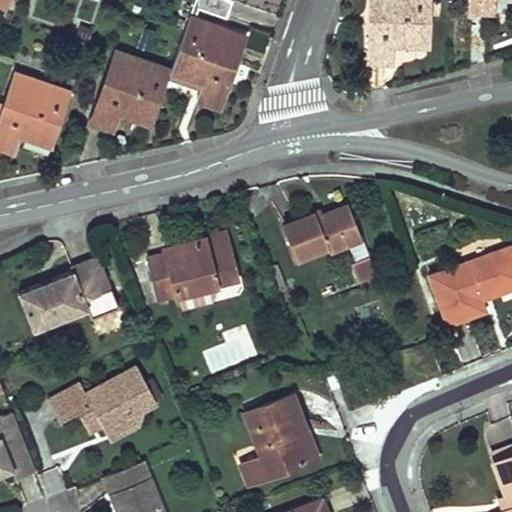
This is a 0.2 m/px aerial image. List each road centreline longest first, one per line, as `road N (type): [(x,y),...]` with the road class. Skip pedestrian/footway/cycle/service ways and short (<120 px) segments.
road 1 (residential): [(276,148),(0,215)]
road 2 (residential): [(511,101),(276,148)]
road 3 (residential): [(406,511),(397,454),(408,418),(511,374)]
road 4 (residential): [(276,148),(319,0)]
